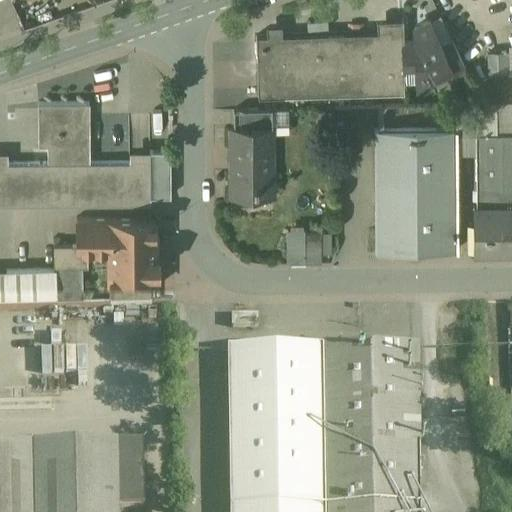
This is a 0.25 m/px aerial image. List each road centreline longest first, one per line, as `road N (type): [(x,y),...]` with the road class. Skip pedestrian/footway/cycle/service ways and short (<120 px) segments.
road 1 (residential): [(511,280),(274,284),(236,280),(213,263),(196,209),(186,10)]
road 2 (residential): [(186,10),(0,76)]
